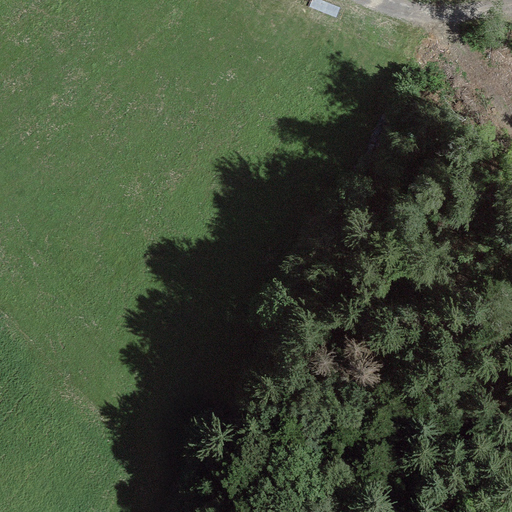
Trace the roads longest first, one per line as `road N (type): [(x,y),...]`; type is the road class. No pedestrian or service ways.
road 1 (track): [(511,152),(455,62),(511,24)]
road 2 (track): [(377,0),(426,20),(510,25)]
